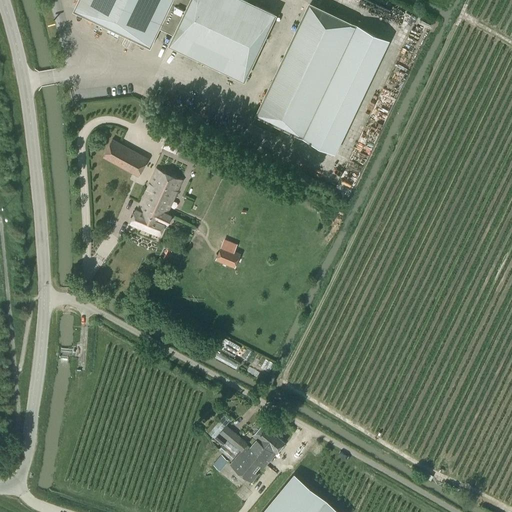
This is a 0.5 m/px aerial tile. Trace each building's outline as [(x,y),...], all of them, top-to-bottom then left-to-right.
[(246,0),(80,0),(76,9),(149,44),(158,26),(175,34),(171,43),(244,78),(275,13),(246,0)] [(258,113),(279,124),(299,133),(351,23),(310,4),(258,113)] [(158,148),(176,155),(183,138),(165,131),(158,148)] [(138,176),(148,159),(112,139),(102,157),(138,176)] [(167,215),(167,214),(182,180),(157,169),(156,171),(141,204),(167,215)] [(167,215),(141,204),(138,211),(136,210),(131,223),(160,235),(165,224),(169,226),(173,217),(167,214),(167,215)] [(216,259),(235,267),(240,254),(221,246),(216,259)] [(222,336),(217,346),(233,356),(239,346),(222,336)] [(253,427),(256,430),(252,435),(253,436),(247,443),(248,443),(258,452),(274,433),(267,427),(268,426),(268,424),(262,419),(258,419),(253,425),(253,427)] [(209,433),(215,438),(220,433),(226,425),(219,420),(209,433)] [(226,425),(220,433),(227,439),(237,447),(240,450),(247,442),(226,425)] [(220,433),(215,438),(223,444),(227,439),(220,433)] [(284,442),(274,433),(258,452),(268,460),(278,449),(280,449),(284,445),(283,443),(284,442)] [(228,457),(237,447),(227,439),(223,444),(219,449),(228,457)] [(250,482),(257,474),(254,472),(259,466),(262,468),(268,460),(258,452),(247,443),(247,442),(240,450),(241,451),(230,464),(250,482)] [(222,456),(215,465),(221,470),(229,461),(222,456)] [(340,511),(294,474),(262,511),(340,511)]
